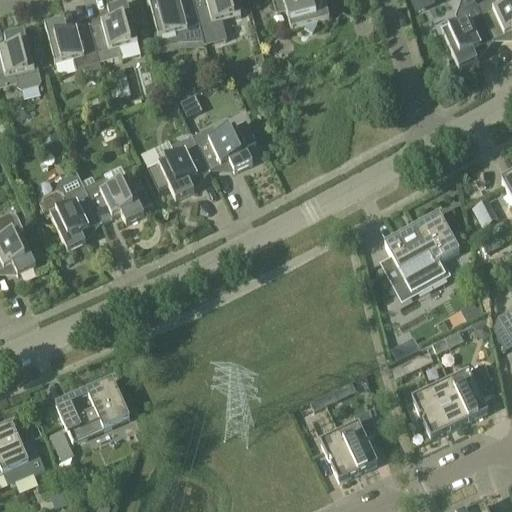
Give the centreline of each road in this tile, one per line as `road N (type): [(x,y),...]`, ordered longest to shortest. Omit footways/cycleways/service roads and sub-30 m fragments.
road 1 (residential): [(0,359),(160,292),(427,152)]
road 2 (residential): [(427,152),(385,0)]
road 3 (residential): [(374,511),(511,450)]
